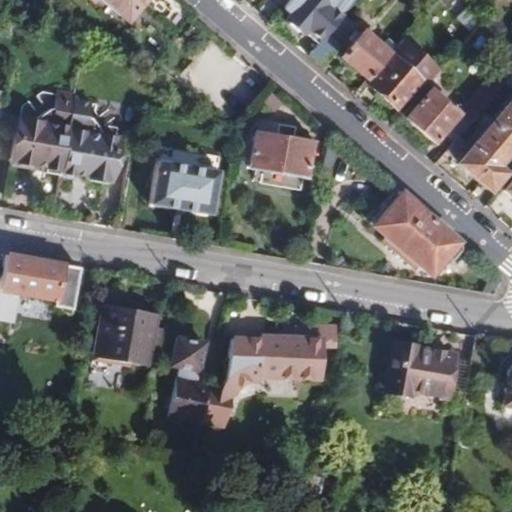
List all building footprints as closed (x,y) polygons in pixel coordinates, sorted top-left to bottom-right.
[(176,0),(104,0),(126,18),(139,4),(176,35),(193,15),(176,0)] [(291,0),(285,8),(293,14),(288,19),(305,33),(309,28),(324,40),(343,18),(333,9),(340,0),(291,0)] [(511,23),(491,0),(483,0),(472,7),(484,23),(511,55),(511,23)] [(324,40),(310,55),(324,67),(341,44),(336,39),(351,21),(345,16),(343,18),(324,40)] [(342,58),(368,81),(390,55),(363,34),(342,58)] [(408,96),(416,102),(433,82),(441,72),(402,41),(390,55),(393,58),(370,85),(397,108),(408,96)] [(441,72),(433,82),(444,92),(457,76),(446,66),(441,72)] [(482,112),(507,83),(495,73),(460,113),(450,125),(462,135),(482,112)] [(460,137),(447,151),(460,162),(458,164),(489,190),(504,174),(496,167),(511,148),(511,77),(507,83),(511,87),(511,101),(472,148),(460,137)] [(450,125),(460,113),(433,90),(408,118),(436,142),(450,125)] [(19,117),(11,166),(109,182),(117,136),(100,134),(88,116),(91,97),(57,92),(54,109),(38,120),(19,117)] [(277,132),(255,128),(249,161),(271,166),(270,171),(302,177),(309,140),(290,135),(291,127),(279,124),(277,132)] [(221,171),(161,159),(154,203),(213,215),(221,171)] [(460,242),(393,185),(375,207),(379,207),(369,219),(387,234),(384,238),(413,263),(417,258),(432,272),(449,253),(454,255),(459,247),(460,242)] [(79,266),(8,254),(4,274),(2,288),(18,291),(58,298),(57,305),(72,308),(79,266)] [(18,291),(2,288),(0,296),(0,318),(13,320),(18,291)] [(151,366),(161,313),(107,305),(98,357),(151,366)] [(326,342),(330,323),(290,323),(290,335),(253,335),(253,373),(314,374),(316,343),(326,342)] [(177,380),(196,383),(203,344),(175,339),(170,367),(179,368),(177,380)] [(451,352),(392,341),(384,388),(407,392),(408,388),(444,396),(451,352)] [(511,367),(506,366),(500,402),(511,404),(511,367)] [(202,423),(209,385),(196,383),(176,380),(169,418),(202,423)] [(229,389),(209,385),(202,423),(214,425),(211,443),(238,448),(242,420),(225,417),(229,389)]
